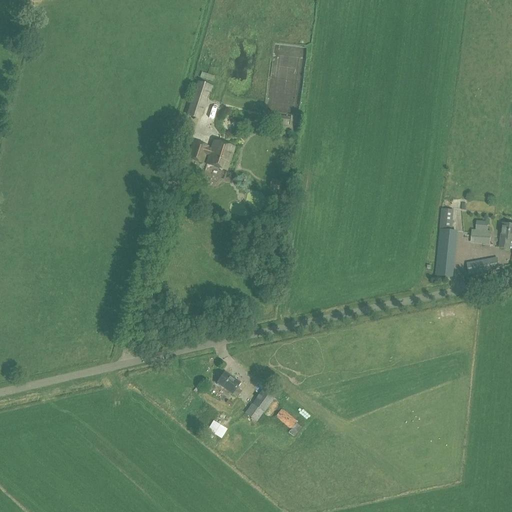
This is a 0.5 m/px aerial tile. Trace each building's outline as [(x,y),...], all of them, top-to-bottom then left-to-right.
[(200,120),(211,86),(196,81),(187,116),(200,120)] [(289,126),(290,116),(280,115),(279,124),(289,126)] [(227,170),(234,147),(214,140),(211,149),(208,148),(208,146),(193,142),(188,158),(203,163),(206,154),(209,155),(206,164),(227,170)] [(280,182),(272,180),(270,187),(278,190),(280,182)] [(458,231),(452,231),(454,211),(451,211),(442,209),(439,229),(434,275),(454,278),(458,231)] [(235,224),(232,235),(242,238),(245,227),(235,224)] [(511,238),(511,224),(502,224),(500,248),(510,249),(511,238)] [(490,245),(490,231),(473,230),(472,243),(490,245)] [(499,269),(499,265),(497,258),(466,264),(468,275),(499,269)] [(237,397),(241,391),(236,387),(240,383),(225,372),(217,383),(232,394),(237,397)] [(252,404),(263,411),(265,412),(274,398),(262,389),(252,404)] [(252,404),(245,414),(255,422),(263,411),(252,404)] [(301,427),(296,423),(297,421),(281,409),(275,417),(290,430),(288,433),(293,437),(301,427)] [(226,431),(215,424),(209,432),(221,440),(226,431)]
